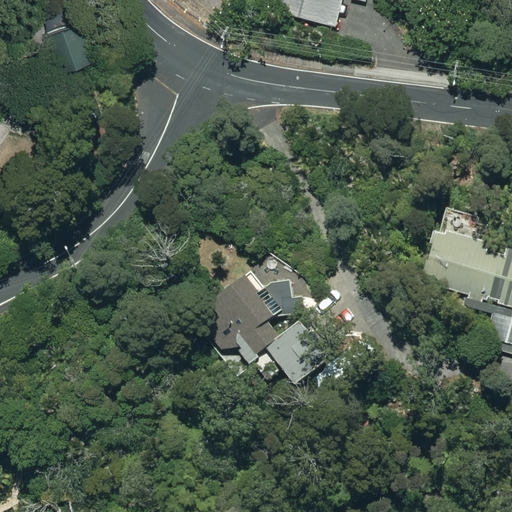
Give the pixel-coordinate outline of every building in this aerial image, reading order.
[(290,0),(329,12),(332,0),(290,0)] [(37,35),(52,71),(87,57),(72,21),(37,35)] [(428,286),(511,308),(511,251),(495,246),(496,241),(444,227),(428,286)] [(242,348),(255,365),(268,355),(264,351),(286,335),(275,320),(284,314),(245,260),(185,304),(226,359),(242,348)] [(468,343),(511,356),(511,313),(480,304),(468,343)] [(335,356),(305,321),(273,348),(303,384),(335,356)]
